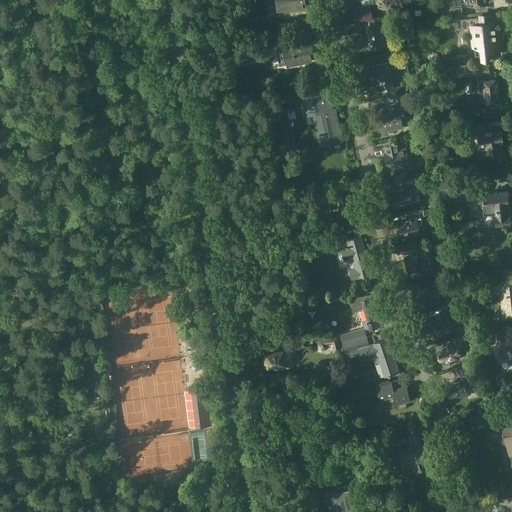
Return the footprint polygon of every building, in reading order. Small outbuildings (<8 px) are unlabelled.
[(291,8),(291,10),(306,9),(305,0),(278,0),(279,9),(283,9),(283,10),(286,10),(286,9),(291,8)] [(378,16),(372,17),(370,5),(353,9),(356,25),(367,23),(368,28),(366,28),(370,50),(385,47),(380,25),(378,16)] [(494,24),(491,25),(490,16),(488,16),(455,20),(456,30),(472,28),(475,48),(476,57),(487,55),(491,55),(491,56),(494,56),(494,54),(498,54),(497,43),(496,43),(495,38),(497,37),(496,34),(496,33),(495,33),(494,31),(496,31),(496,30),(495,27),(494,27),(494,24)] [(269,48),(283,45),(284,45),(282,39),(289,38),(288,31),(275,34),(276,37),(271,38),(271,40),(268,41),(269,48)] [(386,43),(388,51),(397,49),(395,41),(386,43)] [(291,45),(284,47),(285,50),(282,51),(280,52),(279,53),(279,55),(280,59),(281,61),(282,62),(285,62),(287,61),(288,65),(297,63),(299,64),(302,64),(303,62),(311,60),(307,42),(299,43),(293,44),(294,45),(291,45)] [(402,59),(400,52),(388,55),(390,62),(402,59)] [(388,63),(362,69),(364,79),(374,77),(374,76),(379,75),(380,79),(378,80),(379,80),(381,90),(381,91),(394,88),(393,88),(390,74),(391,74),(391,73),(390,73),(388,63)] [(498,104),(497,100),(498,100),(498,99),(499,97),(499,94),(497,93),(497,92),(498,92),(498,91),(497,92),(497,88),(497,87),(498,86),(497,82),(496,81),(496,80),(483,81),(482,74),(489,73),(488,66),(476,67),(457,69),(458,77),(470,75),(473,102),(479,102),(485,102),(485,105),(487,107),(495,106),(498,104)] [(333,143),(332,140),(339,138),(337,126),(339,126),(336,112),(333,113),(327,89),(315,92),(315,91),(303,93),(305,102),(302,103),(305,116),(314,114),(316,124),(315,124),(320,146),(333,143)] [(401,102),(409,100),(410,100),(412,100),(410,93),(399,95),(401,102)] [(402,108),(397,108),(396,104),(390,105),(392,113),(377,117),(380,131),(391,128),(392,130),(403,128),(402,121),(405,120),(402,108)] [(496,111),(482,112),(483,119),(497,118),(496,111)] [(476,127),(470,127),(471,135),(479,135),(480,146),(485,145),(486,154),(501,153),(500,144),(503,143),(501,131),(486,132),(485,126),(477,127),(477,126),(476,127)] [(387,165),(390,164),(391,167),(394,169),(398,168),(401,165),(400,164),(409,162),(405,145),(400,146),(399,143),(384,147),(386,153),(385,153),(387,165)] [(429,176),(419,178),(420,184),(430,182),(429,176)] [(323,187),(312,190),(313,198),(325,196),(323,187)] [(392,196),(391,197),(392,203),(394,203),(394,205),(412,201),(409,187),(391,191),(392,196)] [(467,203),(465,187),(443,190),(444,199),(447,199),(448,205),(467,203)] [(352,189),(335,193),(338,206),(336,207),(338,217),(357,213),(352,189)] [(508,192),(477,195),(478,205),(482,204),(483,216),(495,215),(496,224),(511,222),(511,220),(511,219),(511,216),(510,215),(510,213),(511,212),(511,207),(511,201),(509,201),(509,199),(510,198),(509,195),(508,194),(508,192)] [(400,228),(397,229),(399,236),(402,235),(402,236),(412,234),(412,235),(419,234),(419,232),(420,232),(418,225),(423,224),(421,216),(399,222),(400,228)] [(445,229),(433,232),(435,240),(447,237),(445,229)] [(337,242),(334,231),(320,235),(323,245),(337,242)] [(361,237),(348,241),(347,239),(339,241),(341,249),(345,261),(352,259),(355,268),(348,270),(351,281),(372,275),(361,237)] [(434,243),(437,255),(449,251),(445,240),(434,243)] [(418,252),(418,254),(406,257),(408,264),(407,266),(408,270),(410,271),(411,271),(413,277),(419,275),(418,269),(427,266),(426,259),(432,257),(430,250),(425,252),(424,250),(418,252)] [(464,264),(456,266),(457,278),(465,276),(464,264)] [(445,296),(442,287),(457,283),(456,280),(454,275),(439,279),(432,281),(434,289),(432,289),(431,287),(416,292),(418,297),(417,299),(418,303),(420,303),(420,304),(421,304),(422,308),(428,306),(427,302),(435,299),(445,296)] [(511,281),(499,283),(503,318),(511,317),(511,315),(511,314),(511,281)] [(465,284),(460,290),(466,295),(471,289),(465,284)] [(377,293),(353,300),(356,311),(366,309),(369,319),(368,319),(368,322),(369,322),(371,328),(384,324),(378,305),(380,304),(377,293)] [(461,301),(448,305),(450,313),(458,311),(460,318),(466,316),(461,301)] [(432,332),(433,331),(434,333),(436,334),(442,332),(443,330),(442,328),(450,325),(457,322),(454,314),(447,317),(446,313),(427,319),(428,322),(427,323),(427,325),(428,327),(430,327),(432,332)] [(191,321),(193,331),(202,329),(201,320),(191,321)] [(364,329),(340,335),(342,343),(366,336),(364,329)] [(440,355),(441,360),(444,368),(455,364),(454,361),(457,360),(455,355),(459,354),(458,350),(463,348),(461,342),(469,340),(468,334),(450,338),(451,343),(447,344),(447,346),(438,349),(438,350),(437,350),(437,351),(436,351),(436,352),(436,353),(436,354),(437,354),(437,355),(438,355),(439,355),(440,355)] [(497,334),(488,335),(489,342),(498,341),(497,334)] [(315,348),(318,348),(318,349),(319,349),(320,350),(321,350),(322,350),(322,351),(323,351),(324,350),(325,350),(326,350),(327,349),(327,348),(328,348),(328,347),(329,346),(331,345),(333,354),(340,352),(336,335),(316,340),(316,341),(315,343),(315,344),(315,345),(315,348)] [(475,346),(487,345),(486,335),(475,336),(475,346)] [(374,344),(359,349),(363,360),(378,355),(385,375),(384,376),(389,375),(389,376),(391,375),(391,374),(399,371),(388,339),(374,344)] [(305,340),(295,342),(296,348),(307,346),(305,340)] [(355,341),(343,345),(345,354),(347,353),(346,352),(358,349),(355,341)] [(507,341),(500,342),(502,358),(509,357),(509,360),(510,359),(511,364),(511,342),(507,344),(507,341)] [(264,356),(263,358),(264,363),(266,364),(266,367),(275,365),(275,368),(277,367),(278,368),(282,368),(283,366),(285,366),(284,358),(291,357),(290,350),(264,354),(264,356)] [(475,364),(465,367),(466,373),(477,370),(475,364)] [(465,379),(448,384),(449,389),(448,391),(449,395),(451,395),(451,397),(459,394),(460,397),(469,394),(469,393),(471,392),(469,386),(468,381),(465,382),(465,379)] [(406,386),(394,390),(391,382),(376,387),(380,400),(395,396),(397,403),(410,400),(406,386)] [(193,389),(193,390),(187,390),(192,427),(197,426),(211,424),(206,388),(193,389)] [(509,421),(506,409),(497,412),(500,424),(509,421)] [(511,424),(502,428),(505,442),(503,443),(508,462),(511,460),(511,424)] [(429,460),(430,460),(428,451),(426,451),(424,444),(410,448),(407,435),(388,440),(390,448),(399,446),(404,467),(410,465),(415,464),(418,475),(431,472),(429,460)] [(365,504),(368,503),(363,477),(352,480),(356,495),(351,497),(349,492),(349,491),(335,495),(338,504),(330,506),(331,511),(355,511),(355,510),(354,508),(365,504)]
